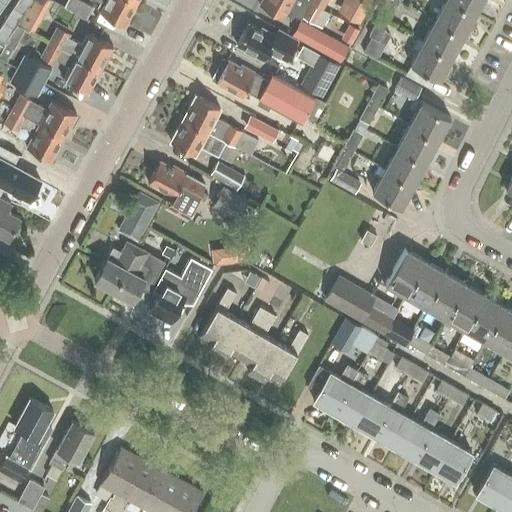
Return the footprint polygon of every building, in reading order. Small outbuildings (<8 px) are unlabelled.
[(24,11),(28,5),(20,0),(17,0),(14,5),(24,11)] [(66,0),(64,6),(86,18),(92,6),(80,0),(66,0)] [(99,0),(101,1),(98,6),(101,8),(99,11),(124,25),(136,2),(132,0),(99,0)] [(329,13),(322,9),(322,8),(307,0),(260,0),(258,3),(283,17),(288,8),(321,27),(329,13)] [(307,0),(322,8),(323,6),(326,0),(307,0)] [(371,0),(342,0),(337,12),(359,24),(371,0)] [(385,0),(377,16),(387,21),(396,4),(394,3),(389,0),(385,0)] [(464,35),(476,11),(455,0),(444,0),(434,18),(464,35)] [(482,0),(455,0),(476,11),(482,0)] [(10,12),(20,18),(24,11),(14,5),(10,12)] [(44,16),(28,7),(18,25),(35,34),(44,16)] [(20,18),(10,12),(6,18),(15,24),(20,18)] [(451,57),(464,35),(434,18),(428,15),(423,24),(430,27),(422,41),(451,57)] [(377,16),(368,34),(385,43),(390,34),(383,30),(387,21),(377,16)] [(2,25),(11,31),(15,24),(6,18),(2,25)] [(303,22),(296,36),(340,60),(348,46),(303,22)] [(297,39),(278,29),(275,35),(261,28),(260,30),(248,23),(236,44),(262,59),(267,49),(286,59),(297,39)] [(349,23),(341,38),(350,43),(351,43),(359,29),(357,28),(349,23)] [(0,27),(0,32),(7,37),(11,31),(2,25),(0,27)] [(70,34),(57,27),(49,41),(100,69),(113,46),(88,32),(82,43),(68,36),(70,34)] [(87,92),(100,69),(49,41),(40,56),(54,63),(57,57),(70,64),(62,79),(87,92)] [(439,80),(451,57),(422,41),(410,63),(439,80)] [(321,97),(339,65),(317,53),(299,85),(321,97)] [(23,55),(16,67),(44,82),(51,70),(23,55)] [(242,96),(247,87),(260,94),(258,98),(301,121),(314,97),(271,73),(267,80),(254,73),(255,73),(241,65),(240,67),(228,60),(223,68),(219,65),(211,79),(216,81),(216,82),(242,96)] [(36,97),(44,82),(16,67),(8,82),(36,97)] [(412,100),(418,88),(400,78),(394,90),(412,100)] [(387,88),(377,84),(368,101),(377,106),(387,88)] [(20,94),(12,108),(63,137),(76,113),(51,100),(46,108),(20,94)] [(195,94),(183,117),(234,145),(250,153),(258,139),(229,123),(227,126),(214,119),(220,108),(195,94)] [(415,111),(408,124),(438,139),(450,117),(420,101),(420,102),(414,99),(409,108),(415,111)] [(368,124),(377,106),(368,101),(358,118),(368,124)] [(50,160),(63,137),(12,108),(4,123),(17,130),(20,124),(31,130),(25,141),(28,142),(26,146),(50,160)] [(242,126),(261,136),(272,141),(278,128),(267,123),(249,113),(242,126)] [(234,146),(234,145),(183,117),(170,140),(194,154),(199,145),(217,155),(225,141),(234,146)] [(425,162),(438,139),(408,124),(396,146),(425,162)] [(353,130),(343,147),(352,152),(362,134),(353,130)] [(413,185),(425,162),(396,146),(391,143),(386,152),(391,155),(384,168),(413,185)] [(342,169),(352,152),(343,147),(333,164),(342,169)] [(29,199),(40,179),(12,164),(11,166),(0,159),(0,175),(5,178),(1,184),(29,199)] [(172,167),(159,160),(147,182),(173,196),(171,199),(166,207),(185,218),(191,206),(197,196),(204,183),(200,181),(186,173),(173,165),(172,167)] [(217,161),(209,176),(236,191),(244,176),(217,161)] [(413,185),(384,168),(378,165),(373,173),(379,177),(372,191),(401,207),(413,185)] [(354,194),(360,182),(335,169),(329,180),(354,194)] [(211,206),(236,220),(247,200),(222,186),(211,206)] [(139,191),(123,219),(142,229),(157,201),(139,191)] [(0,233),(8,238),(19,217),(7,210),(10,203),(0,197),(0,233)] [(369,245),(375,235),(366,229),(360,240),(369,245)] [(94,280),(113,290),(137,245),(126,240),(120,251),(113,246),(107,257),(107,256),(94,280)] [(147,251),(137,245),(113,290),(131,300),(142,281),(150,285),(147,290),(148,290),(164,260),(163,260),(162,263),(146,254),(147,251)] [(165,246),(161,254),(169,257),(173,249),(165,246)] [(245,246),(229,247),(231,261),(247,259),(245,246)] [(384,284),(405,295),(425,260),(405,249),(384,284)] [(150,312),(162,318),(163,317),(170,321),(182,298),(192,304),(212,268),(190,256),(180,275),(165,267),(153,290),(158,293),(149,310),(150,310),(150,312)] [(445,272),(425,260),(405,295),(425,307),(445,272)] [(425,307),(444,318),(465,283),(445,272),(425,307)] [(367,306),(373,296),(338,276),(326,298),(361,318),(367,306)] [(484,294),(465,283),(444,318),(464,329),(484,294)] [(207,348),(216,353),(236,318),(224,311),(235,292),(227,287),(215,307),(200,334),(211,341),(207,348)] [(464,329),(484,341),(504,305),(484,294),(464,329)] [(240,357),(267,310),(259,305),(248,324),(236,318),(216,353),(224,358),(228,351),(240,357)] [(484,341),(504,352),(511,337),(511,309),(504,305),(484,341)] [(391,320),(367,306),(361,318),(379,329),(384,332),(391,320)] [(275,315),(267,310),(240,357),(251,364),(247,371),(255,376),(276,340),(264,334),(275,315)] [(345,317),(331,342),(347,351),(361,326),(345,317)] [(404,343),(405,342),(410,333),(411,331),(391,320),(384,332),(404,343)] [(287,347),(276,340),(255,376),(264,380),(268,373),(279,380),(295,353),(296,353),(307,333),(298,328),(287,347)] [(354,343),(367,351),(374,340),(360,332),(354,343)] [(423,341),(410,333),(405,342),(418,349),(423,341)] [(381,359),(387,347),(374,340),(367,351),(381,359)] [(424,353),(438,361),(443,352),(429,344),(424,353)] [(394,366),(408,374),(414,363),(400,355),(394,366)] [(458,372),(463,363),(449,356),(444,364),(458,372)] [(414,363),(408,374),(421,382),(427,370),(414,363)] [(312,399),(333,411),(350,382),(357,370),(347,364),(340,377),(329,370),(312,399)] [(478,383),(482,375),(469,367),(464,376),(478,383)] [(357,370),(350,382),(333,411),(353,423),(370,394),(360,388),(367,376),(357,370)] [(434,389),(448,397),(454,386),(441,378),(434,389)] [(497,395),(502,386),(488,378),(483,387),(497,395)] [(401,385),(394,381),(382,401),(370,394),(353,423),(373,434),(390,405),(397,392),(401,385)] [(467,394),(454,386),(448,397),(462,405),(467,394)] [(397,392),(390,405),(373,434),(393,446),(410,417),(399,411),(407,398),(397,392)] [(29,468),(51,427),(45,424),(52,410),(30,397),(14,425),(23,430),(9,457),(6,455),(0,466),(0,470),(20,481),(27,467),(29,468)] [(495,410),(482,402),(475,413),(489,420),(495,410)] [(414,457),(430,428),(439,413),(429,407),(420,422),(410,417),(393,446),(414,457)] [(93,432),(72,420),(56,449),(49,462),(61,468),(68,455),(78,460),(93,432)] [(450,440),(430,428),(414,457),(434,469),(450,440)] [(471,452),(450,440),(434,469),(455,481),(456,480),(455,479),(471,452)] [(103,507),(111,511),(140,458),(120,446),(100,483),(114,491),(111,497),(110,496),(103,507)] [(162,469),(140,458),(111,511),(112,511),(121,511),(126,504),(124,503),(127,498),(141,506),(162,469)] [(474,492),(496,504),(511,476),(511,475),(492,464),(476,491),(475,491),(474,492)] [(163,511),(181,480),(162,469),(141,506),(152,511),(163,511)] [(511,511),(511,476),(496,504),(510,511),(511,511)] [(18,500),(32,508),(40,493),(44,486),(29,478),(18,500)] [(190,511),(202,491),(181,480),(163,511),(190,511)] [(40,493),(32,508),(39,511),(41,511),(49,498),(40,493)] [(66,511),(86,511),(92,503),(76,494),(66,511)]
